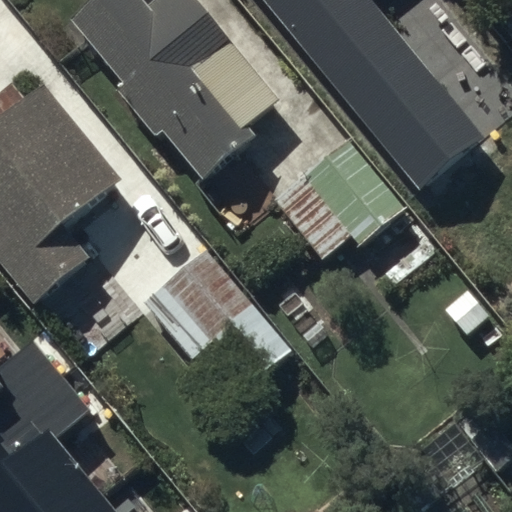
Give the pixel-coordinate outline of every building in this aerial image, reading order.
[(280,103),(196,0),(159,0),(149,8),(142,0),(97,0),(74,20),(125,84),(117,90),(156,137),(163,131),(203,180),(256,137),(249,127),(280,103)] [(275,0),(300,31),(291,38),(350,112),(421,56),(376,0),(275,0)] [(511,0),(506,0),(495,9),(511,29),(511,0)] [(511,76),(458,120),(511,186),(511,76)] [(0,261),(36,304),(92,257),(65,225),(121,178),(45,88),(29,102),(15,86),(0,98),(0,261)] [(407,210),(350,140),(275,201),(324,262),(354,238),(361,247),(407,210)] [(283,335),(208,249),(146,303),(193,357),(223,331),(251,363),(283,335)]
